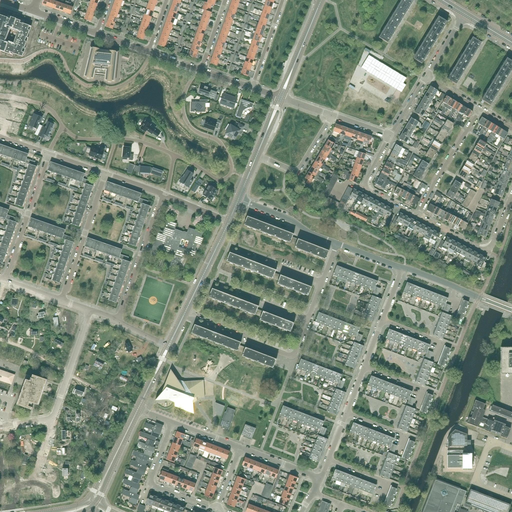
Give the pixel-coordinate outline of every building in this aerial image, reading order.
[(53,9),(56,1),(51,0),(49,0),(48,7),(53,9)] [(272,9),(274,3),(267,0),(265,6),(272,9)] [(404,15),(413,1),(410,0),(402,0),(396,10),(404,15)] [(59,11),(62,3),(56,1),(53,9),(59,11)] [(237,9),(239,3),(232,1),(230,7),(237,9)] [(95,11),(97,5),(90,2),(88,8),(95,11)] [(207,3),(205,2),(203,8),(210,11),(210,9),(211,9),(212,5),(207,3)] [(65,13),(67,5),(62,3),(59,11),(65,13)] [(119,12),(121,7),(114,4),(112,10),(119,12)] [(153,12),(155,6),(148,4),(146,9),(153,12)] [(70,15),(73,7),(67,5),(65,13),(70,15)] [(177,14),(179,8),(172,5),(170,11),(177,14)] [(270,14),(272,9),(265,6),(263,12),(270,14)] [(235,15),(237,9),(230,7),(228,12),(235,15)] [(93,16),(95,11),(88,8),(86,14),(93,16)] [(151,17),(153,12),(146,9),(144,15),(151,17)] [(212,13),(209,12),(202,9),(202,10),(204,11),(203,16),(209,19),(212,13)] [(117,18),(119,12),(112,10),(110,16),(117,18)] [(396,29),(404,15),(396,10),(388,24),(396,29)] [(179,14),(177,14),(170,11),(168,17),(175,19),(177,20),(179,14)] [(233,20),(235,15),(228,12),(226,18),(233,20)] [(268,20),(270,14),(263,12),(261,17),(268,20)] [(91,22),(93,16),(86,14),(84,19),(91,22)] [(7,18),(0,15),(0,50),(1,51),(2,52),(9,54),(10,52),(12,52),(12,53),(23,57),(24,52),(22,52),(24,48),(25,48),(27,42),(25,41),(26,37),(27,38),(30,31),(28,30),(28,29),(29,27),(30,26),(23,23),(22,24),(20,23),(21,21),(13,18),(12,18),(11,17),(8,16),(7,18)] [(149,23),(151,17),(144,15),(142,21),(149,23)] [(115,24),(117,18),(110,16),(108,21),(115,24)] [(207,24),(209,19),(203,16),(201,22),(207,24)] [(173,25),(175,19),(168,17),(166,22),(173,25)] [(266,26),(268,20),(261,17),(259,23),(266,26)] [(438,36),(447,22),(439,17),(430,31),(438,36)] [(231,26),(233,20),(226,18),(224,24),(231,26)] [(113,29),(115,24),(108,21),(106,27),(113,29)] [(147,29),(149,23),(142,21),(140,26),(147,29)] [(171,31),(173,25),(166,22),(164,28),(171,31)] [(205,30),(207,24),(201,22),(199,28),(205,30)] [(264,31),(266,26),(259,23),(257,29),(264,31)] [(229,32),(231,26),(224,24),(222,29),(229,32)] [(388,43),(396,29),(388,24),(379,38),(388,43)] [(145,34),(147,29),(140,26),(138,32),(145,34)] [(169,36),(171,31),(164,28),(162,34),(169,36)] [(204,36),(205,30),(199,28),(197,33),(204,36)] [(227,37),(229,32),(222,29),(220,35),(227,37)] [(262,37),(264,31),(257,29),(255,34),(262,37)] [(430,50),(438,36),(430,31),(422,44),(430,50)] [(143,40),(145,34),(138,32),(136,38),(143,40)] [(202,41),(204,36),(197,33),(195,39),(202,41)] [(167,42),(169,36),(162,34),(160,39),(167,42)] [(260,43),(262,37),(255,34),(253,40),(260,43)] [(225,43),(227,37),(220,35),(218,41),(225,43)] [(473,57),(481,43),(473,38),(464,52),(473,57)] [(165,48),(167,42),(160,39),(158,45),(165,48)] [(200,47),(202,41),(195,39),(193,45),(200,47)] [(258,48),(260,43),(253,40),(251,46),(258,48)] [(223,49),(225,43),(218,41),(216,46),(223,49)] [(422,63),(430,50),(422,44),(413,58),(422,63)] [(198,53),(200,47),(193,45),(191,50),(198,53)] [(221,54),(223,49),(216,46),(214,52),(221,54)] [(256,54),(258,48),(251,46),(249,51),(256,54)] [(98,49),(94,48),(94,49),(91,48),(89,55),(88,55),(88,59),(87,66),(86,65),(85,69),(86,69),(84,77),(87,77),(87,78),(91,79),(91,78),(93,79),(94,76),(95,73),(106,75),(105,77),(105,81),(108,81),(107,82),(111,82),(112,81),(114,82),(115,74),(116,75),(116,71),(115,70),(116,64),(117,64),(117,60),(117,52),(115,52),(115,51),(111,51),(111,52),(102,51),(100,51),(100,50),(98,50),(98,49)] [(196,58),(198,53),(191,50),(189,56),(196,58)] [(254,60),(256,54),(249,51),(247,57),(254,60)] [(219,60),(221,54),(214,52),(212,58),(219,60)] [(464,70),(473,57),(464,52),(456,65),(464,70)] [(252,65),(254,60),(247,57),(245,63),(252,65)] [(217,66),(219,60),(212,58),(210,63),(217,66)] [(507,77),(511,68),(511,61),(507,58),(498,72),(507,77)] [(250,71),(252,65),(245,63),(243,68),(250,71)] [(456,84),(464,70),(456,65),(448,79),(456,84)] [(248,77),(250,71),(243,68),(241,74),(248,77)] [(380,78),(403,89),(407,81),(384,70),(380,78)] [(499,91),(507,77),(498,72),(490,86),(499,91)] [(471,75),(469,74),(463,82),(472,88),(478,79),(471,74),(471,75)] [(201,86),(198,93),(208,96),(208,97),(214,99),(217,93),(211,91),(210,90),(211,89),(201,86)] [(434,96),(438,91),(431,86),(427,92),(434,96)] [(490,105),(499,91),(490,86),(482,100),(490,105)] [(431,101),(434,96),(427,92),(424,97),(431,101)] [(223,94),(220,102),(224,104),(223,105),(227,106),(230,96),(223,94)] [(230,96),(227,106),(230,108),(230,106),(234,107),(237,98),(230,96)] [(446,108),(452,99),(446,96),(442,102),(445,104),(444,107),(441,112),(438,110),(437,112),(440,114),(442,115),(446,108)] [(428,106),(431,101),(424,97),(421,102),(428,106)] [(452,111),(453,109),(457,102),(452,99),(446,108),(448,109),(452,111)] [(207,103),(207,100),(205,100),(200,100),(200,103),(191,103),(191,111),(205,112),(205,103),(207,103)] [(253,104),(248,102),(246,102),(241,100),(236,116),(241,118),(243,111),(244,110),(246,109),(247,108),(249,108),(251,108),(252,108),(253,104)] [(425,112),(428,106),(421,102),(418,107),(425,112)] [(457,115),(457,114),(458,112),(462,105),(457,102),(453,109),(452,111),(451,113),(448,118),(451,120),(452,118),(451,117),(454,113),(457,115)] [(460,121),(462,117),(463,115),(467,109),(462,105),(458,112),(457,114),(459,116),(457,119),(460,121)] [(422,117),(425,112),(418,107),(415,113),(422,117)] [(469,118),(472,112),(467,109),(463,115),(469,118)] [(34,114),(29,125),(37,129),(35,134),(38,136),(42,126),(39,125),(42,119),(38,117),(38,116),(34,114)] [(482,118),(482,117),(478,124),(481,125),(479,128),(480,128),(477,132),(474,130),(472,133),(478,136),(479,134),(487,121),(482,118)] [(418,122),(415,120),(411,118),(408,123),(415,127),(418,122)] [(450,129),(439,122),(434,119),(433,121),(440,125),(442,127),(441,130),(447,134),(450,129)] [(216,124),(206,120),(204,127),(208,129),(209,129),(210,130),(210,129),(214,131),(215,128),(218,129),(220,124),(217,123),(216,124)] [(450,129),(454,124),(447,120),(445,123),(442,121),(442,122),(440,120),(439,122),(450,129)] [(159,134),(154,130),(155,130),(149,126),(151,125),(145,121),(139,129),(145,133),(146,131),(151,135),(152,133),(157,137),(159,134)] [(487,133),(488,130),(492,124),(487,121),(479,134),(480,135),(483,131),(487,133)] [(43,126),(38,136),(44,139),(46,134),(49,135),(54,125),(48,122),(45,128),(43,126)] [(412,133),(415,127),(408,123),(405,128),(408,130),(412,133)] [(236,129),(231,126),(226,134),(234,139),(239,131),(241,132),(244,127),(239,124),(236,129)] [(339,134),(342,126),(336,124),(333,131),(339,134)] [(488,142),(497,127),(492,124),(488,130),(491,132),(490,134),(490,135),(486,141),(488,142)] [(345,136),(348,129),(342,126),(339,134),(345,136)] [(499,136),(502,130),(497,127),(488,142),(490,143),(492,140),(494,137),(495,134),(499,136)] [(412,133),(408,130),(405,128),(402,134),(409,138),(412,133)] [(436,132),(434,130),(429,128),(428,129),(430,130),(444,139),(447,134),(441,130),(439,133),(436,131),(436,132)] [(354,131),(353,130),(348,129),(345,136),(351,138),(354,131)] [(444,139),(430,130),(428,129),(427,131),(434,135),(433,136),(436,137),(435,140),(441,144),(444,139)] [(508,133),(502,130),(499,136),(501,138),(500,141),(497,147),(499,149),(508,133)] [(360,133),(356,131),(354,131),(351,138),(357,140),(360,133)] [(366,135),(363,134),(360,133),(357,140),(363,142),(366,135)] [(406,143),(409,138),(402,134),(399,139),(406,143)] [(371,143),(373,138),(371,138),(372,137),(366,135),(363,142),(362,145),(365,145),(366,143),(369,144),(370,142),(371,143)] [(430,142),(423,138),(422,139),(438,149),(441,144),(435,140),(432,139),(431,142),(430,141),(430,142)] [(435,154),(438,149),(422,139),(421,141),(428,145),(427,146),(430,148),(429,150),(435,154)] [(331,150),(335,144),(328,140),(325,146),(331,150)] [(485,146),(486,143),(480,140),(477,145),(491,153),(494,155),(495,153),(487,148),(485,146)] [(402,148),(397,145),(396,145),(393,150),(399,154),(402,148)] [(490,155),(491,153),(477,145),(474,150),(480,154),(482,151),(485,152),(490,155)] [(8,157),(11,148),(5,146),(2,155),(8,157)] [(330,157),(331,155),(332,154),(329,153),(331,150),(325,146),(321,151),(328,155),(330,157)] [(133,161),(133,155),(130,154),(131,148),(124,147),(123,157),(129,158),(129,160),(133,161)] [(14,159),(17,150),(11,148),(8,157),(14,159)] [(87,148),(85,153),(90,154),(90,156),(101,160),(103,152),(104,149),(100,148),(99,150),(92,148),(92,149),(87,148)] [(19,161),(22,152),(17,150),(14,159),(19,161)] [(403,162),(404,160),(400,159),(401,158),(398,157),(399,154),(393,150),(390,156),(397,159),(403,162)] [(424,151),(424,152),(421,150),(420,152),(432,159),(435,154),(429,150),(427,153),(424,151)] [(477,159),(480,154),(474,150),(471,155),(477,159)] [(330,157),(328,155),(321,151),(318,157),(325,160),(327,158),(329,159),(330,158),(333,159),(334,157),(331,155),(330,157)] [(28,154),(22,152),(19,161),(25,163),(29,164),(31,160),(27,159),(28,154)] [(364,160),(366,154),(359,152),(357,158),(364,160)] [(474,164),(477,159),(471,155),(468,160),(474,164)] [(403,162),(397,159),(390,156),(387,162),(394,165),(395,162),(398,163),(405,166),(406,164),(403,162)] [(324,167),(325,166),(326,165),(323,163),(325,160),(318,157),(315,162),(322,166),(324,167)] [(362,166),(364,160),(357,158),(355,163),(362,166)] [(34,166),(35,162),(31,160),(29,164),(27,170),(35,173),(37,167),(34,166)] [(426,170),(429,164),(422,160),(419,166),(426,170)] [(474,164),(468,160),(464,165),(471,169),(473,171),(478,173),(479,172),(475,169),(472,167),(474,164)] [(56,164),(51,162),(47,171),(53,173),(56,164)] [(324,167),(322,166),(315,162),(312,167),(318,171),(320,168),(323,170),(323,169),(326,170),(328,167),(325,166),(324,167)] [(391,170),(394,165),(387,162),(384,167),(391,170)] [(360,171),(362,166),(355,163),(353,169),(360,171)] [(59,175),(62,166),(56,164),(53,173),(59,175)] [(138,167),(135,165),(134,171),(137,172),(138,172),(140,172),(150,173),(151,173),(161,177),(163,172),(153,168),(152,168),(150,168),(141,167),(140,167),(139,167),(138,167)] [(470,171),(471,169),(464,165),(461,170),(468,174),(470,171)] [(511,174),(511,170),(511,167),(505,165),(503,171),(511,174)] [(65,177),(68,168),(62,166),(59,175),(65,177)] [(423,175),(426,170),(419,166),(416,171),(423,175)] [(321,173),(318,171),(312,167),(309,173),(315,177),(317,178),(321,173)] [(388,176),(391,170),(384,167),(381,173),(388,176)] [(70,179),(73,170),(68,168),(65,177),(70,179)] [(358,177),(360,171),(353,169),(351,175),(358,177)] [(33,178),(35,173),(27,170),(25,176),(33,178)] [(76,181),(79,172),(73,170),(70,179),(76,181)] [(193,174),(187,170),(182,178),(184,179),(181,183),(189,187),(193,181),(190,179),(193,174)] [(466,177),(468,174),(461,170),(458,175),(470,182),(471,181),(468,179),(469,178),(466,177)] [(420,180),(423,175),(416,171),(413,176),(420,180)] [(509,180),(511,174),(503,171),(501,176),(509,180)] [(83,179),(85,174),(79,172),(76,181),(86,184),(87,180),(83,179)] [(351,175),(348,174),(344,172),(343,175),(347,176),(346,177),(346,178),(346,179),(346,180),(356,183),(358,177),(351,175)] [(310,185),(315,177),(309,173),(305,178),(308,180),(306,183),(310,185)] [(395,187),(396,185),(389,181),(389,180),(386,179),(388,176),(381,173),(379,178),(393,186),(395,187)] [(31,184),(33,178),(25,176),(23,181),(31,184)] [(506,185),(509,180),(501,176),(498,182),(506,185)] [(376,184),(375,184),(382,187),(384,184),(386,186),(387,185),(392,187),(393,186),(379,178),(376,184)] [(458,189),(463,182),(459,179),(457,182),(455,180),(452,186),(458,189)] [(91,192),(93,186),(90,185),(92,181),(87,180),(86,184),(84,190),(91,192)] [(28,190),(31,184),(23,181),(21,188),(28,190)] [(113,184),(107,182),(104,190),(110,193),(113,184)] [(504,191),(506,185),(498,182),(497,186),(495,185),(494,187),(496,188),(504,191)] [(404,187),(406,184),(404,183),(402,186),(401,186),(400,188),(397,187),(394,193),(394,194),(394,193),(400,196),(404,187)] [(425,189),(427,186),(422,183),(420,186),(416,192),(411,202),(417,205),(420,199),(417,198),(419,194),(418,193),(421,187),(425,189)] [(116,195),(119,186),(113,184),(110,193),(116,195)] [(215,196),(218,191),(209,185),(206,190),(215,196)] [(121,197),(124,188),(119,186),(116,195),(121,197)] [(457,192),(458,189),(452,186),(449,191),(461,197),(462,196),(459,194),(460,194),(457,192)] [(409,193),(410,189),(407,187),(406,188),(404,187),(400,196),(405,199),(409,193)] [(504,191),(496,188),(494,187),(493,189),(495,190),(494,194),(502,197),(504,191)] [(127,199),(130,190),(124,188),(121,197),(127,199)] [(359,192),(354,190),(354,189),(353,190),(352,192),(350,195),(349,198),(349,199),(351,201),(353,198),(356,200),(360,192),(359,192)] [(411,202),(416,192),(411,189),(409,193),(405,199),(411,202)] [(89,198),(91,192),(84,190),(82,196),(89,198)] [(133,200),(136,192),(130,190),(127,199),(133,200)] [(212,201),(215,196),(206,190),(203,195),(212,201)] [(464,200),(461,197),(449,191),(446,196),(452,200),(454,197),(457,198),(463,201),(464,200)] [(142,194),(141,193),(136,192),(133,200),(139,203),(139,202),(142,204),(143,204),(144,200),(140,198),(142,194)] [(360,193),(360,192),(356,200),(351,208),(353,209),(356,205),(358,201),(361,203),(365,195),(360,193)] [(25,201),(27,196),(19,193),(17,199),(25,201)] [(370,198),(367,196),(365,195),(361,203),(360,205),(363,206),(364,204),(367,206),(371,198),(370,198)] [(87,204),(89,198),(82,196),(80,201),(87,204)] [(376,201),(373,199),(371,198),(367,206),(365,209),(368,210),(369,207),(372,208),(376,201)] [(23,207),(25,201),(17,199),(15,205),(23,207)] [(497,209),(499,202),(491,199),(489,205),(497,209)] [(147,205),(148,201),(144,200),(143,204),(142,204),(140,209),(148,212),(150,206),(147,205)] [(432,213),(439,201),(437,200),(435,203),(434,203),(433,206),(430,204),(427,211),(427,210),(432,213)] [(443,219),(449,206),(452,201),(450,200),(446,209),(445,208),(444,211),(441,210),(438,216),(443,219)] [(85,210),(87,204),(80,201),(78,207),(85,210)] [(377,201),(376,201),(372,208),(371,211),(373,213),(375,210),(378,211),(382,204),(376,201),(377,201)] [(439,205),(441,202),(439,201),(432,213),(438,216),(441,210),(442,207),(439,205)] [(448,221),(451,215),(449,214),(450,211),(454,202),(452,201),(449,206),(443,219),(448,221)] [(387,207),(384,205),(382,204),(378,211),(375,216),(377,217),(378,217),(379,215),(382,217),(384,214),(387,207)] [(495,214),(497,209),(489,205),(487,211),(495,214)] [(83,215),(85,210),(78,207),(76,213),(83,215)] [(389,217),(391,214),(393,210),(393,209),(393,210),(387,207),(388,207),(387,207),(384,214),(389,217)] [(7,215),(9,210),(3,208),(0,216),(0,217),(6,219),(10,220),(11,216),(7,215)] [(146,218),(148,212),(140,209),(138,215),(146,218)] [(481,213),(481,212),(476,210),(475,213),(480,215),(484,217),(492,220),(495,214),(487,211),(485,215),(481,213)] [(460,212),(458,211),(456,214),(454,217),(451,215),(448,221),(454,224),(457,218),(460,212)] [(460,216),(462,213),(460,212),(457,218),(454,224),(459,227),(462,221),(459,219),(461,217),(460,216)] [(81,221),(83,215),(76,213),(74,219),(81,221)] [(398,218),(395,223),(398,224),(399,222),(402,224),(406,216),(406,217),(402,215),(403,214),(402,214),(402,215),(400,214),(401,213),(400,213),(398,218)] [(144,224),(146,218),(138,215),(136,221),(144,224)] [(464,230),(472,216),(469,215),(465,222),(462,221),(459,227),(464,230)] [(14,222),(15,218),(11,216),(10,220),(8,226),(15,229),(17,223),(14,222)] [(259,231),(263,222),(247,216),(245,221),(244,225),(259,231)] [(406,217),(406,216),(402,224),(408,227),(412,219),(411,219),(408,218),(408,217),(408,218),(406,217)] [(490,226),(492,220),(484,217),(482,223),(490,226)] [(34,229),(37,220),(31,218),(28,227),(34,229)] [(79,227),(81,221),(74,219),(72,224),(79,227)] [(412,220),(412,219),(408,227),(413,230),(417,222),(414,221),(414,220),(413,220),(413,221),(412,220)] [(39,231),(43,222),(37,220),(34,229),(39,231)] [(177,224),(170,221),(167,220),(163,232),(159,230),(152,249),(168,254),(169,253),(175,255),(175,257),(182,259),(184,255),(194,258),(196,251),(195,250),(197,244),(201,245),(203,238),(201,237),(203,233),(189,228),(187,234),(183,233),(184,232),(175,229),(177,224)] [(142,229),(144,224),(136,221),(134,227),(142,229)] [(45,233),(48,224),(43,222),(39,231),(45,233)] [(275,237),(278,228),(263,222),(259,231),(275,237)] [(417,223),(417,222),(413,230),(419,233),(423,225),(419,224),(419,223),(419,224),(417,223)] [(488,232),(490,226),(482,223),(480,229),(488,232)] [(51,235),(54,226),(48,224),(45,233),(51,235)] [(423,226),(423,225),(419,233),(425,235),(428,228),(425,226),(424,226),(423,226)] [(13,234),(15,229),(8,226),(6,232),(13,234)] [(56,237),(60,228),(54,226),(51,235),(56,237)] [(140,235),(142,229),(134,227),(132,232),(140,235)] [(488,232),(480,229),(475,227),(474,229),(479,231),(477,234),(485,238),(488,232)] [(64,235),(65,230),(60,228),(56,237),(66,240),(68,236),(64,235)] [(292,237),(294,234),(278,228),(275,237),(290,243),(292,237)] [(430,229),(428,228),(429,228),(428,228),(425,235),(423,238),(429,240),(430,238),(434,231),(430,229),(431,229),(430,229)] [(434,231),(430,238),(435,241),(437,238),(440,234),(440,233),(439,234),(436,232),(434,231)] [(11,240),(13,234),(6,232),(4,237),(11,240)] [(138,241),(140,235),(132,232),(130,238),(138,241)] [(71,241),(72,238),(68,236),(66,240),(64,246),(72,248),(74,242),(71,241)] [(9,246),(11,240),(4,237),(2,243),(9,246)] [(449,239),(447,238),(447,237),(445,242),(443,245),(442,247),(447,250),(449,248),(453,240),(452,240),(452,241),(449,239),(449,238),(449,239)] [(94,240),(88,238),(85,247),(90,249),(94,240)] [(136,247),(138,241),(130,238),(128,244),(136,247)] [(314,245),(305,241),(298,239),(296,245),(295,248),(310,254),(314,245)] [(99,242),(94,240),(90,249),(96,251),(99,242)] [(453,241),(453,240),(449,248),(454,251),(458,243),(458,244),(455,242),(455,241),(454,241),(454,242),(453,241)] [(105,244),(99,242),(96,251),(102,253),(105,244)] [(0,249),(7,252),(9,246),(2,243),(0,247),(0,249)] [(458,244),(458,243),(454,251),(453,253),(456,254),(457,252),(460,254),(464,246),(460,245),(460,244),(460,245),(458,244)] [(107,255),(111,246),(105,244),(102,253),(107,255)] [(329,251),(320,247),(314,245),(310,254),(326,260),(329,251)] [(70,254),(72,248),(64,246),(62,252),(70,254)] [(113,257),(116,248),(111,246),(107,255),(113,257)] [(464,247),(464,246),(460,254),(465,257),(469,249),(466,248),(466,247),(465,248),(464,247)] [(120,254),(122,250),(116,248),(113,257),(123,260),(124,256),(120,254)] [(469,250),(470,249),(469,249),(465,257),(471,260),(475,252),(471,251),(472,250),(471,250),(471,251),(469,250)] [(68,260),(70,254),(62,252),(60,257),(68,260)] [(242,267),(245,258),(230,252),(226,261),(242,267)] [(475,253),(475,252),(471,260),(476,263),(477,263),(480,255),(477,253),(475,253)] [(481,255),(480,255),(477,263),(476,263),(476,264),(478,265),(479,264),(482,265),(481,268),(484,269),(487,264),(484,262),(486,258),(483,256),(482,256),(481,255)] [(127,261),(129,257),(124,256),(123,260),(121,266),(128,268),(131,262),(127,261)] [(66,266),(68,260),(60,257),(58,263),(66,266)] [(257,273),(261,264),(245,258),(242,267),(257,273)] [(64,271),(66,266),(58,263),(56,269),(64,271)] [(275,273),(276,270),(261,264),(257,273),(273,279),(275,273)] [(339,266),(339,265),(337,265),(337,266),(333,275),(338,277),(342,268),(341,267),(339,266)] [(126,274),(128,268),(121,266),(119,271),(126,274)] [(343,268),(343,267),(342,266),(341,267),(342,268),(338,277),(343,279),(346,269),(343,268)] [(348,270),(348,269),(346,268),(346,269),(343,279),(347,280),(351,271),(350,271),(348,270)] [(62,277),(64,271),(56,269),(54,275),(62,277)] [(352,271),(351,270),(350,271),(351,271),(347,280),(352,282),(355,273),(355,272),(352,271)] [(124,280),(126,274),(119,271),(117,277),(124,280)] [(357,273),(357,272),(355,272),(355,273),(352,282),(356,284),(360,274),(359,274),(357,273)] [(361,275),(361,274),(360,273),(359,274),(360,274),(356,284),(361,286),(364,276),(361,275)] [(60,283),(62,277),(54,275),(52,280),(60,283)] [(296,281),(281,275),(280,275),(278,281),(277,284),(293,290),(296,281)] [(366,277),(366,276),(364,275),(364,276),(361,286),(365,287),(369,278),(368,278),(366,277)] [(122,285),(124,280),(117,277),(115,283),(122,285)] [(370,278),(370,277),(369,277),(368,278),(369,278),(365,287),(370,289),(370,288),(373,280),(373,279),(370,278)] [(375,280),(375,279),(373,279),(373,280),(370,288),(374,290),(373,293),(378,295),(380,289),(376,287),(378,280),(377,281),(375,280)] [(312,287),(302,283),(296,281),(293,290),(308,296),(312,287)] [(409,283),(409,282),(407,282),(403,292),(408,294),(412,284),(409,283)] [(120,291),(122,285),(115,283),(113,289),(120,291)] [(413,285),(414,284),(412,283),(412,284),(408,294),(413,296),(416,286),(413,285)] [(418,287),(418,286),(416,285),(416,286),(413,296),(417,297),(421,288),(418,287)] [(422,288),(423,288),(421,287),(421,288),(417,297),(422,299),(425,290),(425,289),(422,288)] [(224,303),(228,294),(212,288),(212,290),(209,297),(224,303)] [(118,297),(120,291),(113,289),(111,294),(118,297)] [(427,290),(427,289),(425,289),(425,290),(422,299),(426,301),(430,291),(427,290)] [(431,292),(432,291),(430,290),(430,291),(426,301),(431,302),(434,293),(431,292)] [(436,294),(436,293),(434,292),(434,293),(431,302),(435,304),(439,295),(436,294)] [(377,297),(378,295),(373,293),(370,300),(379,303),(379,304),(380,304),(380,302),(381,299),(382,299),(377,297)] [(116,303),(118,297),(111,294),(109,300),(116,303)] [(240,309),(243,300),(228,294),(224,303),(240,309)] [(440,295),(441,294),(439,294),(439,295),(435,304),(440,306),(443,296),(440,295)] [(443,310),(448,312),(451,306),(446,304),(448,297),(448,298),(445,297),(445,296),(444,295),(443,296),(440,306),(444,308),(443,310)] [(257,309),(258,306),(243,300),(240,309),(255,315),(257,309)] [(379,303),(370,300),(369,300),(368,304),(377,308),(378,308),(379,307),(378,306),(379,304),(379,303)] [(377,308),(368,304),(366,309),(375,312),(375,313),(376,313),(377,311),(376,311),(377,308)] [(464,314),(466,308),(461,306),(458,312),(464,314)] [(375,313),(375,312),(366,309),(364,313),(374,317),(374,318),(375,316),(374,315),(375,313)] [(448,312),(443,310),(442,313),(441,312),(441,314),(442,314),(441,317),(450,321),(452,316),(447,314),(448,312)] [(279,317),(263,311),(261,317),(260,320),(275,326),(279,317)] [(321,313),(321,312),(319,311),(315,322),(320,324),(324,314),(323,314),(321,313)] [(462,320),(464,314),(458,312),(456,318),(462,320)] [(325,315),(325,314),(324,313),(323,314),(324,314),(320,324),(325,325),(328,316),(325,315)] [(374,317),(364,313),(362,318),(372,322),(373,322),(373,320),(374,317)] [(330,316),(328,315),(328,316),(325,325),(329,327),(333,318),(332,317),(330,316)] [(294,323),(285,319),(279,317),(275,326),(291,332),(294,323)] [(334,318),(335,317),(333,317),(332,317),(333,318),(329,327),(334,329),(337,319),(334,318)] [(450,321),(441,317),(440,317),(439,318),(440,319),(439,322),(448,325),(450,321)] [(339,320),(339,319),(337,318),(337,319),(334,329),(338,331),(342,321),(341,321),(339,320)] [(343,322),(344,321),(342,320),(341,321),(342,321),(338,331),(343,332),(346,323),(343,322)] [(448,325),(439,322),(438,321),(437,323),(438,323),(437,326),(447,330),(448,325)] [(348,323),(346,322),(346,323),(343,332),(347,334),(351,324),(348,323)] [(352,325),(353,324),(351,324),(347,334),(352,336),(352,335),(355,326),(352,325)] [(207,339),(210,331),(195,325),(193,329),(191,334),(207,339)] [(357,327),(357,326),(355,325),(355,326),(352,335),(356,337),(355,340),(361,342),(363,336),(358,334),(360,327),(360,328),(357,327)] [(447,330),(437,326),(436,326),(435,327),(437,328),(435,331),(445,334),(447,330)] [(391,330),(391,329),(389,328),(389,329),(385,339),(390,341),(394,331),(391,330)] [(395,332),(396,331),(394,330),(394,331),(390,341),(395,342),(398,333),(395,332)] [(445,334),(435,331),(434,330),(434,332),(435,332),(434,335),(443,339),(445,334)] [(222,345),(225,336),(210,331),(207,339),(222,345)] [(400,333),(400,332),(398,332),(398,333),(395,342),(399,344),(403,334),(400,333)] [(404,335),(405,334),(403,334),(399,344),(404,346),(407,336),(404,335)] [(409,337),(409,336),(407,335),(407,336),(404,346),(408,348),(412,338),(409,337)] [(240,345),(241,342),(225,336),(222,345),(237,351),(238,351),(240,345)] [(413,339),(414,338),(412,337),(412,338),(408,348),(413,349),(416,340),(413,339)] [(418,340),(418,339),(417,339),(416,340),(413,349),(417,351),(421,341),(418,340)] [(359,344),(361,342),(355,340),(352,347),(361,350),(362,351),(362,349),(363,346),(364,346),(359,344)] [(422,342),(423,341),(421,340),(421,341),(417,351),(422,353),(426,343),(425,343),(422,342)] [(425,357),(430,359),(433,352),(428,350),(430,344),(430,345),(427,344),(427,343),(426,342),(425,343),(426,343),(422,353),(426,354),(425,357)] [(261,353),(245,347),(245,348),(243,353),(242,356),(257,362),(261,353)] [(361,350),(352,347),(351,347),(350,351),(359,355),(360,355),(361,353),(360,353),(361,350)] [(511,373),(511,347),(501,347),(501,374),(511,373)] [(359,355),(350,351),(348,356),(358,359),(357,359),(358,360),(359,358),(358,358),(359,355)] [(276,359),(267,356),(261,353),(257,362),(273,368),(276,359)] [(446,361),(449,355),(443,353),(440,359),(446,361)] [(357,359),(358,359),(348,356),(346,360),(356,364),(357,364),(357,362),(356,362),(357,359)] [(430,359),(425,357),(424,359),(423,359),(423,361),(424,361),(423,364),(432,367),(434,363),(429,361),(430,359)] [(303,360),(303,359),(301,358),(301,359),(297,368),(302,370),(306,361),(305,361),(303,360)] [(307,361),(308,361),(306,360),(305,361),(306,361),(302,370),(307,372),(310,363),(310,362),(307,361)] [(356,364),(346,360),(344,365),(355,369),(355,367),(356,364)] [(312,363),(312,362),(310,362),(310,363),(307,372),(311,374),(315,364),(314,364),(312,363)] [(316,365),(317,364),(315,363),(314,364),(315,364),(311,374),(316,375),(319,366),(316,365)] [(432,367),(423,364),(422,363),(421,365),(422,366),(421,368),(430,372),(432,367)] [(321,367),(321,366),(319,365),(319,366),(316,375),(320,377),(324,368),(321,367)] [(325,368),(326,367),(324,367),(324,368),(320,377),(325,379),(328,369),(325,368)] [(430,372),(421,368),(420,368),(419,370),(420,370),(419,373),(429,376),(430,372)] [(0,369),(0,380),(11,385),(15,375),(0,369)] [(330,370),(330,369),(328,369),(325,379),(329,381),(333,371),(330,370)] [(334,372),(335,371),(333,370),(333,371),(329,381),(334,382),(337,373),(334,372)] [(342,375),(339,373),(337,372),(337,373),(334,382),(333,384),(335,385),(336,383),(338,383),(337,386),(342,388),(345,382),(340,380),(342,374),(342,375)] [(429,376),(419,373),(418,372),(418,374),(419,375),(418,377),(427,381),(429,376)] [(32,377),(26,374),(24,379),(26,380),(25,384),(24,387),(23,390),(18,405),(32,410),(33,407),(31,407),(33,403),(36,404),(38,405),(42,394),(42,393),(47,379),(33,375),(32,377)] [(181,385),(178,380),(174,374),(169,374),(162,393),(155,400),(175,399),(176,402),(175,402),(175,406),(193,413),(193,403),(197,401),(196,397),(205,397),(203,380),(183,381),(184,383),(181,385)] [(373,377),(373,376),(371,375),(369,380),(367,385),(372,387),(376,378),(373,377)] [(377,378),(378,377),(376,377),(376,378),(372,387),(377,389),(380,379),(377,378)] [(427,381),(418,377),(417,377),(416,379),(417,379),(416,382),(415,381),(415,382),(425,386),(427,381)] [(382,380),(382,379),(381,378),(380,379),(377,389),(381,391),(385,381),(382,380)] [(386,382),(387,381),(385,380),(385,381),(381,391),(386,392),(390,383),(389,383),(386,382)] [(391,383),(390,382),(389,383),(390,383),(386,392),(390,394),(394,385),(391,383)] [(396,385),(396,384),(394,384),(394,385),(390,394),(395,396),(399,386),(398,386),(396,385)] [(400,387),(400,386),(399,385),(398,386),(399,386),(395,396),(399,398),(403,388),(400,387)] [(341,391),(342,388),(337,386),(335,394),(343,397),(344,397),(345,396),(344,395),(345,393),(346,393),(341,391)] [(405,389),(405,388),(403,387),(403,388),(399,398),(404,399),(408,390),(407,390),(405,389)] [(408,389),(407,390),(408,390),(404,399),(408,401),(408,404),(412,405),(415,399),(410,397),(412,391),(412,392),(409,390),(408,389)] [(343,397),(335,394),(334,393),(332,398),(342,402),(343,400),(342,400),(343,397)] [(433,395),(431,395),(427,393),(425,400),(431,402),(433,395)] [(340,404),(342,402),(332,398),(330,402),(340,406),(341,405),(340,404)] [(493,422),(482,418),(485,410),(483,410),(485,404),(475,400),(473,406),(475,407),(471,418),(469,417),(467,423),(477,427),(484,429),(484,430),(490,432),(491,430),(501,434),(501,436),(507,438),(511,428),(505,426),(506,424),(494,420),(493,422)] [(339,409),(340,406),(330,402),(328,407),(338,411),(339,411),(339,409)] [(220,416),(225,406),(215,403),(215,404),(216,415),(220,416)] [(411,408),(412,405),(408,404),(407,406),(405,406),(405,407),(406,408),(405,410),(405,411),(414,414),(416,409),(411,408)] [(285,406),(285,405),(283,405),(279,415),(284,417),(288,408),(288,407),(285,406)] [(426,414),(428,408),(423,405),(420,412),(426,414)] [(511,412),(492,405),(490,410),(511,418),(511,412)] [(233,415),(235,410),(227,407),(226,412),(225,412),(219,426),(223,427),(223,428),(224,429),(225,428),(229,430),(234,416),(233,415)] [(289,408),(290,407),(288,407),(288,408),(284,417),(289,419),(292,409),(289,408)] [(337,413),(338,411),(328,407),(326,412),(337,415),(338,414),(337,413)] [(294,410),(294,409),(292,408),(292,409),(289,419),(293,421),(297,411),(294,410)] [(298,412),(299,411),(297,410),(297,411),(293,421),(298,422),(301,413),(298,412)] [(405,411),(405,410),(404,410),(403,412),(404,412),(403,415),(412,419),(414,414),(405,411)] [(303,413),(303,412),(301,412),(301,413),(298,422),(302,424),(306,414),(303,413)] [(307,415),(308,414),(306,413),(306,414),(302,424),(307,426),(310,416),(307,415)] [(312,417),(312,416),(310,415),(310,416),(307,426),(311,427),(315,418),(312,417)] [(412,419),(403,415),(402,415),(401,416),(402,417),(401,419),(401,420),(411,423),(412,419)] [(316,418),(317,418),(315,417),(315,418),(311,427),(316,429),(316,428),(319,420),(316,418)] [(321,420),(321,419),(320,419),(319,420),(316,428),(321,430),(320,433),(324,435),(327,429),(322,427),(324,421),(324,420),(324,421),(321,420)] [(401,420),(401,419),(400,419),(400,421),(401,421),(400,424),(409,428),(411,423),(401,420)] [(355,423),(355,422),(354,422),(353,423),(350,432),(354,434),(358,424),(355,423)] [(158,438),(162,429),(146,423),(144,428),(153,431),(151,435),(151,436),(156,438),(158,438)] [(360,425),(360,424),(358,423),(358,424),(354,434),(359,436),(363,426),(362,426),(360,425)] [(252,439),(256,428),(245,424),(241,435),(252,439)] [(400,424),(399,424),(398,425),(399,426),(398,429),(397,428),(407,432),(409,428),(400,424)] [(364,427),(364,426),(363,425),(362,426),(363,426),(359,436),(363,437),(367,428),(364,427)] [(90,426),(89,430),(100,435),(101,430),(90,426)] [(369,428),(367,427),(367,428),(363,437),(368,439),(372,430),(371,429),(369,428)] [(373,430),(373,429),(372,429),(371,429),(372,430),(368,439),(372,441),(376,431),(373,430)] [(450,434),(448,439),(447,443),(448,443),(451,443),(451,446),(467,446),(467,445),(470,445),(470,440),(467,440),(467,434),(455,429),(451,433),(450,434)] [(378,432),(378,431),(376,430),(376,431),(372,441),(377,443),(381,433),(380,433),(378,432)] [(151,435),(142,432),(141,431),(139,436),(147,439),(146,444),(145,444),(153,447),(156,438),(151,436),(151,435)] [(183,440),(185,434),(177,431),(175,437),(183,440)] [(382,434),(382,433),(381,432),(380,433),(381,433),(377,443),(381,444),(385,435),(382,434)] [(324,435),(320,433),(317,440),(325,444),(326,444),(327,442),(326,442),(327,439),(328,439),(323,438),(324,435)] [(387,435),(385,434),(385,435),(381,444),(386,446),(390,437),(389,436),(387,435)] [(391,437),(391,436),(390,436),(389,436),(390,437),(386,446),(391,448),(390,450),(394,452),(397,446),(392,444),(395,437),(394,437),(394,438),(391,437)] [(180,446),(183,440),(175,437),(173,443),(180,446)] [(199,448),(202,441),(196,439),(193,446),(199,448)] [(325,444),(317,440),(316,440),(314,445),(324,448),(324,449),(325,447),(324,447),(325,444)] [(204,450),(207,443),(202,441),(199,448),(204,450)] [(145,444),(146,444),(139,442),(137,446),(145,449),(144,454),(149,456),(151,457),(155,447),(153,447),(145,444)] [(178,451),(180,446),(173,443),(171,448),(178,451)] [(210,453),(213,445),(207,443),(204,450),(210,453)] [(216,455),(218,447),(213,445),(210,453),(216,455)] [(324,448),(314,445),(312,449),(322,453),(323,451),(322,451),(324,448)] [(221,457),(224,449),(218,447),(216,455),(221,457)] [(176,457),(178,451),(171,448),(168,454),(176,457)] [(227,459),(230,451),(224,449),(221,457),(227,459)] [(321,456),(322,453),(312,449),(310,454),(320,457),(321,458),(321,456)] [(144,454),(135,451),(133,450),(131,455),(140,458),(138,462),(138,463),(146,466),(146,465),(149,456),(144,454)] [(393,454),(394,452),(390,450),(389,453),(388,452),(387,454),(388,454),(387,457),(396,461),(398,456),(393,454)] [(466,453),(467,453),(467,450),(447,450),(447,455),(447,468),(467,468),(467,465),(469,465),(469,463),(469,460),(469,458),(467,458),(467,455),(466,455),(466,453)] [(174,463),(176,457),(168,454),(166,460),(174,463)] [(319,460),(320,457),(310,454),(309,458),(318,462),(319,462),(320,460),(319,460)] [(248,467),(251,459),(245,457),(242,465),(248,467)] [(395,466),(396,461),(387,457),(386,457),(385,459),(386,459),(385,462),(395,466)] [(253,469),(256,462),(251,459),(248,467),(253,469)] [(138,463),(138,462),(132,460),(130,465),(138,468),(136,473),(142,475),(144,476),(148,466),(146,465),(146,466),(138,463)] [(385,462),(384,461),(383,463),(384,463),(383,466),(393,470),(395,466),(385,462)] [(259,472),(262,464),(256,462),(253,469),(259,472)] [(264,474),(267,466),(262,464),(259,472),(264,474)] [(82,465),(77,475),(84,479),(88,469),(82,465)] [(270,476),(273,468),(267,466),(264,474),(270,476)] [(383,466),(382,466),(382,468),(383,468),(382,471),(391,475),(393,470),(383,466)] [(220,476),(223,470),(215,467),(213,473),(220,476)] [(165,481),(168,473),(169,471),(163,468),(159,478),(165,481)] [(276,478),(279,470),(273,468),(270,476),(276,478)] [(337,470),(337,469),(336,468),(335,469),(332,479),(336,481),(340,471),(337,470)] [(136,473),(128,469),(126,469),(124,473),(133,477),(131,481),(138,484),(142,475),(136,473)] [(340,485),(341,482),(345,473),(344,473),(342,472),(342,471),(340,470),(340,471),(336,481),(335,484),(340,485)] [(382,471),(381,470),(380,472),(381,473),(380,475),(379,475),(389,479),(391,475),(382,471)] [(346,473),(345,472),(344,473),(345,473),(341,482),(345,484),(349,474),(346,473)] [(170,483),(173,475),(168,473),(165,481),(170,483)] [(218,482),(220,476),(213,473),(211,479),(218,482)] [(351,475),(351,474),(349,474),(345,484),(350,486),(354,476),(353,476),(351,475)] [(176,485),(179,477),(173,475),(170,483),(176,485)] [(295,483),(298,477),(290,475),(288,480),(295,483)] [(355,477),(355,476),(354,475),(353,476),(354,476),(350,486),(355,488),(358,478),(355,477)] [(243,485),(245,479),(238,476),(235,482),(243,485)] [(182,487),(184,480),(179,477),(176,485),(182,487)] [(360,479),(360,478),(358,477),(358,478),(355,488),(359,489),(363,480),(362,480),(360,479)] [(439,481),(435,480),(436,477),(435,479),(422,511),(458,511),(467,491),(459,488),(459,489),(456,487),(439,481)] [(131,481),(124,479),(123,484),(131,487),(129,491),(129,492),(137,494),(140,485),(138,484),(131,481)] [(216,487),(218,482),(211,479),(209,484),(216,487)] [(364,480),(364,479),(363,479),(362,480),(363,480),(359,489),(364,491),(367,481),(364,480)] [(187,489),(190,482),(184,480),(182,487),(187,489)] [(293,489),(295,483),(288,480),(286,486),(293,489)] [(369,482),(369,481),(367,481),(364,491),(368,493),(372,483),(371,483),(369,482)] [(193,491),(196,484),(190,482),(187,489),(193,491)] [(241,491),(243,485),(235,482),(233,488),(241,491)] [(373,484),(374,483),(372,482),(371,483),(372,483),(368,493),(373,494),(377,484),(376,484),(376,485),(373,484)] [(214,493),(216,487),(209,484),(206,490),(214,493)] [(291,494),(293,489),(286,486),(283,492),(291,494)] [(397,489),(395,488),(391,487),(389,493),(395,495),(397,489)] [(239,496),(241,491),(233,488),(231,493),(239,496)] [(129,492),(129,491),(124,489),(122,494),(130,497),(128,502),(136,505),(140,495),(137,494),(129,492)] [(212,499),(214,493),(206,490),(204,496),(212,499)] [(475,491),(474,491),(471,490),(466,502),(464,506),(470,509),(471,506),(479,509),(481,510),(482,511),(506,511),(509,506),(485,496),(485,495),(478,493),(478,494),(474,492),(475,491)] [(289,500),(291,494),(283,492),(281,497),(289,500)] [(237,502),(239,496),(231,493),(229,499),(237,502)] [(392,501),(395,495),(389,493),(387,499),(392,501)] [(152,505),(155,496),(149,494),(146,503),(152,505)] [(158,508),(161,499),(155,496),(152,505),(158,508)] [(289,500),(281,497),(279,503),(287,506),(288,503),(289,503),(290,501),(289,500)] [(164,510),(167,501),(161,499),(158,508),(164,510)] [(234,507),(237,502),(229,499),(227,504),(234,507)] [(169,511),(173,503),(167,501),(164,510),(169,511)] [(329,507),(331,504),(322,501),(320,508),(328,511),(329,507)] [(176,511),(179,505),(173,503),(169,511),(176,511)]
